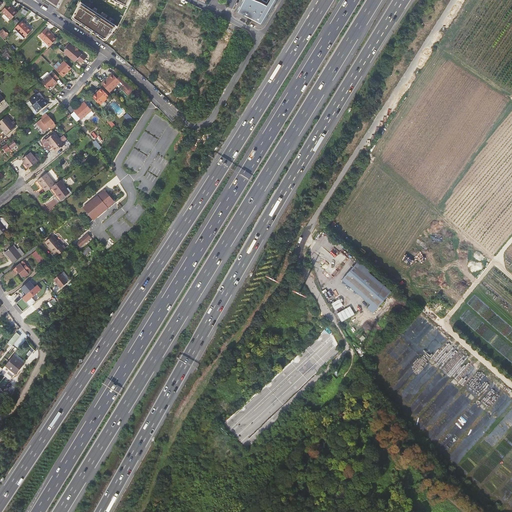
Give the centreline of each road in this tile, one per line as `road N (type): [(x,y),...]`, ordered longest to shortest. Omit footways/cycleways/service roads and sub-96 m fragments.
road 1 (motorway): [(352,0),(37,511)]
road 2 (motorway): [(60,511),(374,0)]
road 3 (motorway): [(326,0),(0,503)]
road 4 (motorway): [(101,511),(400,0)]
road 5 (residential): [(103,51),(201,129),(264,33)]
road 6 (track): [(352,356),(430,456),(492,511)]
road 7 (track): [(494,261),(360,145)]
road 8 (track): [(466,511),(398,448),(370,453),(353,493)]
road 9 (residential): [(4,421),(44,355),(0,291)]
road 10 (track): [(511,433),(397,332)]
road 11 (track): [(511,97),(434,211)]
